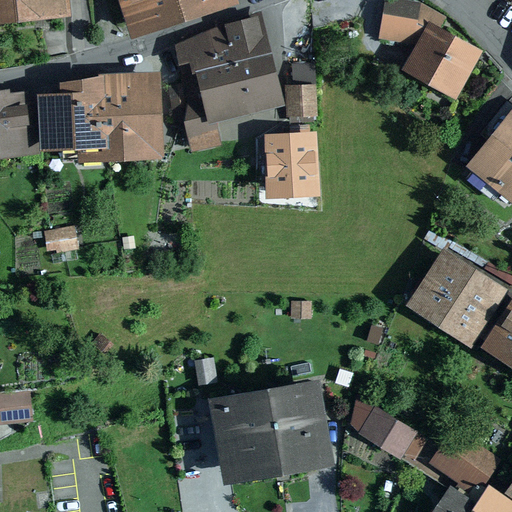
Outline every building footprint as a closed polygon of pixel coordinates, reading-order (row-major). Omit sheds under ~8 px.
[(15,0),(0,0),(0,16),(17,15),(15,0)] [(15,0),(17,15),(62,11),(60,0),(15,0)] [(125,0),(127,3),(136,0),(143,21),(206,0),(125,0)] [(417,43),(426,27),(436,33),(443,20),(418,4),(397,0),(389,0),(383,36),(411,41),(417,43)] [(180,64),(182,76),(265,55),(256,20),(228,27),(230,33),(219,36),(217,28),(176,44),(180,64)] [(450,33),(447,39),(436,33),(426,27),(417,43),(421,44),(411,64),(455,89),(474,54),(462,48),(466,41),(450,33)] [(212,118),(277,103),(265,55),(182,76),(183,86),(187,107),(190,107),(188,115),(195,147),(216,142),(212,118)] [(153,148),(149,78),(99,80),(102,151),(153,148)] [(82,141),(82,152),(102,151),(99,80),(64,86),(65,102),(45,103),(47,143),(82,141)] [(287,86),(288,113),(315,112),(314,84),(287,86)] [(176,118),(183,117),(187,107),(183,86),(172,88),(176,118)] [(33,114),(30,94),(0,97),(0,151),(36,147),(31,114),(33,114)] [(495,143),(476,166),(511,195),(511,104),(508,102),(483,133),(495,143)] [(272,188),(314,185),(311,139),(271,141),(272,188)] [(57,241),(58,251),(77,248),(73,227),(46,232),(48,243),(57,241)] [(511,313),(506,323),(487,310),(498,289),(448,256),(419,301),(469,334),(473,328),(494,342),(492,344),(511,356),(511,313)] [(294,303),(294,315),(308,315),(309,304),(294,303)] [(319,410),(316,390),(270,398),(281,462),(320,455),(312,411),(319,410)] [(0,393),(0,416),(0,421),(31,419),(28,391),(0,393)] [(351,422),(401,452),(414,431),(358,394),(351,422)] [(223,406),(234,470),(281,462),(270,398),(223,406)] [(496,460),(455,431),(443,449),(484,477),(496,460)] [(475,482),(479,485),(484,477),(443,449),(434,461),(471,487),(475,482)] [(511,511),(511,500),(501,493),(498,497),(479,485),(475,482),(471,487),(464,498),(478,507),(485,511),(511,511)] [(441,511),(474,511),(478,507),(464,498),(455,492),(441,511)]
